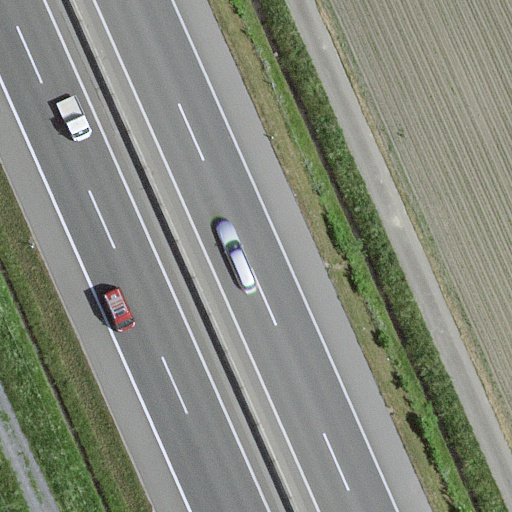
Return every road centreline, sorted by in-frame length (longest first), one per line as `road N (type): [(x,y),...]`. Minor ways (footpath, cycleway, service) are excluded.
road 1 (motorway): [(2,0),(227,511)]
road 2 (motorway): [(355,511),(131,0)]
road 3 (unclassified): [(511,480),(300,0)]
